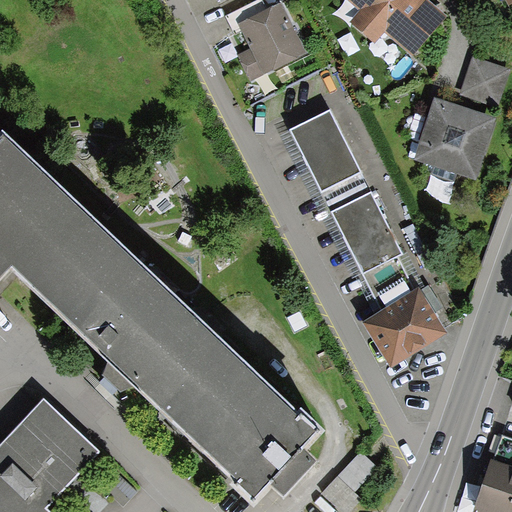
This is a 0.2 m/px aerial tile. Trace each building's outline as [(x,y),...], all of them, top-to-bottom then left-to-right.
[(216,0),(224,16),(256,0),(216,0)] [(261,0),(256,0),(224,16),(235,34),(242,30),(239,25),(262,14),(268,11),(261,0)] [(349,0),(364,12),(353,26),(376,45),(386,32),(414,56),(448,16),(428,0),(349,0)] [(262,14),(239,25),(242,30),(251,50),(236,57),(249,83),(306,55),(281,4),(268,11),(262,14)] [(463,96),(498,107),(509,72),(473,61),(463,96)] [(464,113),(433,103),(414,164),(476,184),(496,123),(464,113)] [(332,110),(291,129),(332,210),(371,192),(332,110)] [(9,143),(0,152),(0,295),(9,286),(106,379),(103,389),(111,396),(121,406),(130,402),(220,487),(232,498),(229,502),(240,511),(258,511),(269,502),(280,511),(286,511),(310,486),(318,478),(303,464),(326,440),(198,320),(9,143)] [(371,192),(332,210),(374,294),(382,310),(415,289),(398,256),(402,254),(371,192)] [(419,288),(364,321),(392,366),(447,333),(435,314),(444,308),(431,286),(422,292),(419,288)] [(0,450),(0,511),(51,511),(52,511),(104,456),(45,402),(0,450)] [(495,461),(492,459),(474,507),(492,511),(511,511),(511,439),(502,436),(495,461)] [(379,470),(361,453),(339,477),(356,493),(379,470)] [(352,511),(362,501),(338,478),(322,495),(339,511),(352,511)]
